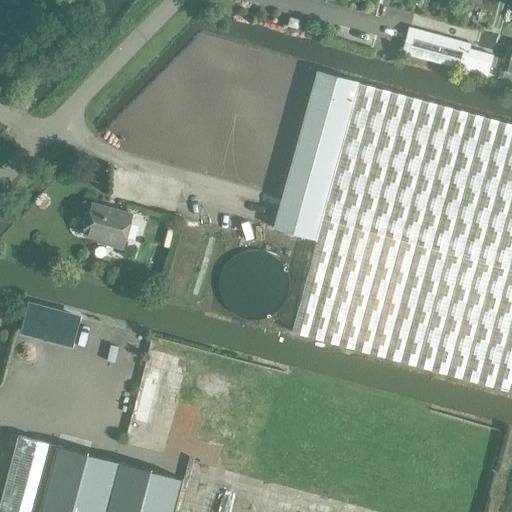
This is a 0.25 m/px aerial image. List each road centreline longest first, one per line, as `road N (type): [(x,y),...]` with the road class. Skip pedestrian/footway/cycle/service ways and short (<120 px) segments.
road 1 (unclassified): [(0,192),(178,0)]
road 2 (unknown): [(0,413),(45,413),(134,439)]
